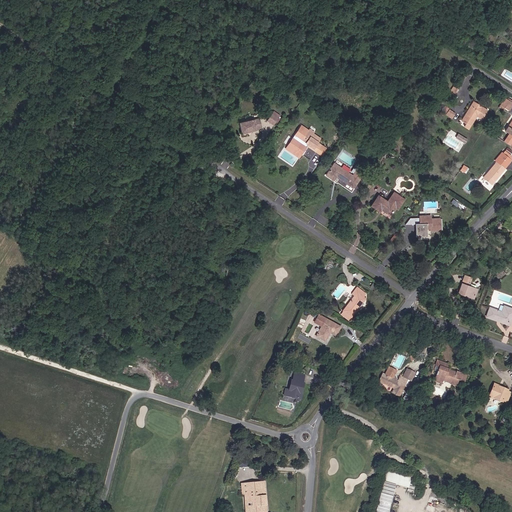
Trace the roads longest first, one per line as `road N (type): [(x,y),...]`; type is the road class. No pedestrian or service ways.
road 1 (residential): [(78,511),(100,503),(125,419),(141,396),(297,435)]
road 2 (unclassified): [(199,154),(413,298)]
road 3 (track): [(0,23),(199,154)]
road 4 (residential): [(312,429),(413,298)]
road 5 (residential): [(413,298),(511,189)]
road 6 (unknown): [(136,389),(0,344)]
